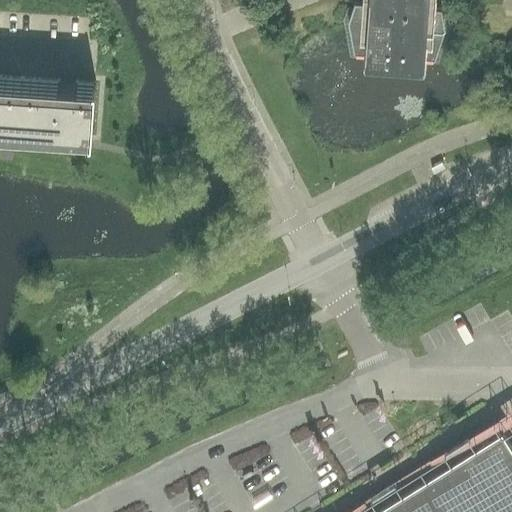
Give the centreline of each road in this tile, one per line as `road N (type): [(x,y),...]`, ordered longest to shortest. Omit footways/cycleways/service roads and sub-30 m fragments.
road 1 (residential): [(90,511),(269,427),(386,385),(319,262)]
road 2 (tertiary): [(0,425),(319,262)]
road 3 (residential): [(319,262),(206,33),(198,0)]
road 4 (tertiary): [(319,262),(511,165)]
